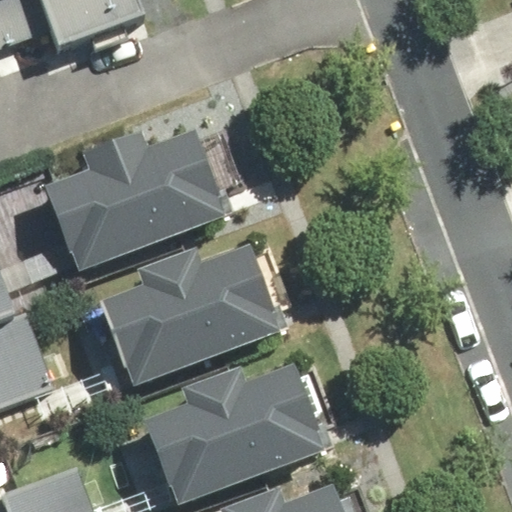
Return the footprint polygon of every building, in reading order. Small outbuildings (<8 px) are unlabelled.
[(84,52),(176,19),(169,0),(0,0),(0,50),(74,24),(84,52)] [(90,287),(238,223),(201,139),(152,160),(147,148),(95,170),(101,184),(53,205),(75,255),(4,286),(0,276),(0,336),(31,324),(20,299),(83,272),(90,287)] [(143,395),(292,333),(261,257),(212,277),(203,256),(153,277),(157,288),(112,306),(134,358),(76,382),(49,316),(31,324),(0,336),(0,420),(44,403),(50,419),(141,382),(143,395)] [(206,503),(352,442),(316,356),(268,376),(263,364),(205,388),(211,402),(163,422),(184,472),(122,498),(101,447),(19,481),(32,511),(141,511),(199,488),(206,503)] [(364,511),(350,477),(301,498),(295,486),(243,509),(243,511),(364,511)]
